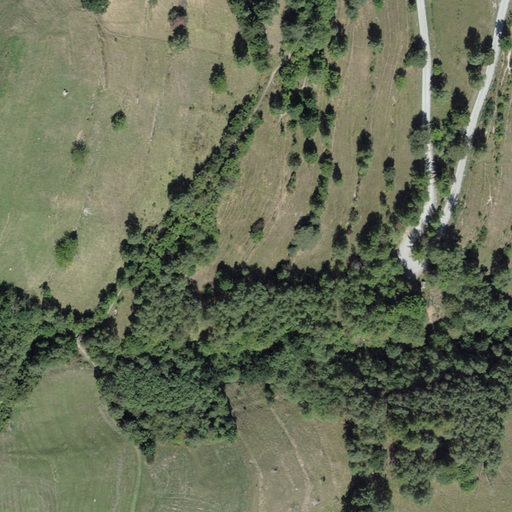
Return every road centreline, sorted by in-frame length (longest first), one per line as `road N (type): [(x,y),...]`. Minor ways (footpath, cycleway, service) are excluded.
road 1 (track): [(509,0),(439,229)]
road 2 (track): [(420,224),(430,188),(420,0)]
